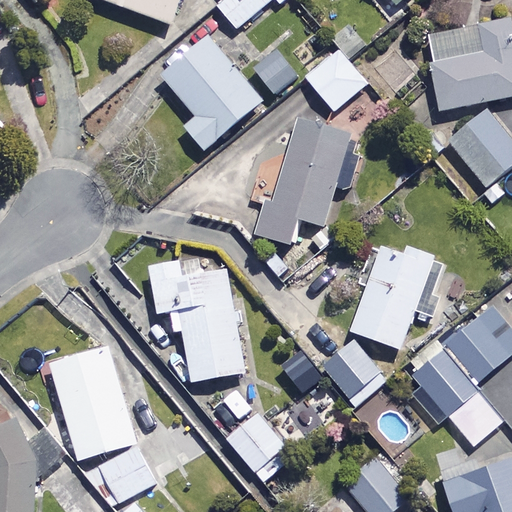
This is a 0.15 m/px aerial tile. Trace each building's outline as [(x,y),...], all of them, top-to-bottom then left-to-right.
[(98,0),(177,29),(187,0),(98,0)] [(232,0),(222,8),(241,32),(280,0),(232,0)] [(387,0),(405,12),(413,0),(387,0)] [(511,101),(511,23),(431,41),(447,115),(511,101)] [(268,107),(214,40),(167,78),(202,121),(190,130),(210,154),(268,107)] [(304,78),(282,50),(258,69),(279,97),(304,78)] [(372,87),(344,54),(312,81),(339,114),(372,87)] [(511,173),(511,138),(493,115),(456,144),(491,190),(511,173)] [(357,140),(307,123),(281,205),(274,203),(263,238),(299,250),(307,223),(330,230),(342,191),(354,195),(365,160),(352,156),(357,140)] [(409,259),(379,247),(364,287),(374,291),(357,335),(405,353),(440,261),(412,250),(409,259)] [(207,279),(204,262),(156,271),(164,317),(177,315),(180,335),(189,334),(199,386),(251,377),(233,274),(207,279)] [(442,403),(480,446),(505,424),(476,391),(511,359),(511,327),(494,308),(414,379),(421,387),(405,401),(422,421),(442,403)] [(366,375),(341,348),(320,366),(345,394),(366,375)] [(142,448),(114,351),(57,368),(86,464),(142,448)] [(256,409),(242,391),(226,403),(239,421),(256,409)] [(296,459),(262,417),(232,441),(266,483),(296,459)] [(7,431),(0,418),(0,511),(37,511),(38,484),(71,464),(54,435),(34,447),(21,423),(7,431)] [(158,490),(141,452),(103,469),(120,507),(158,490)] [(400,511),(413,502),(378,459),(347,484),(369,511),(400,511)] [(511,511),(511,462),(450,485),(459,511),(511,511)]
